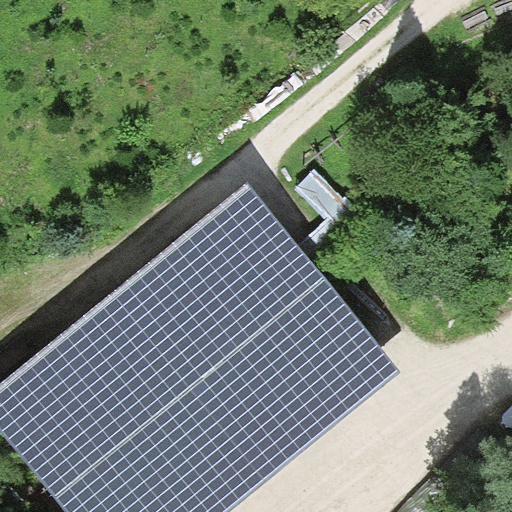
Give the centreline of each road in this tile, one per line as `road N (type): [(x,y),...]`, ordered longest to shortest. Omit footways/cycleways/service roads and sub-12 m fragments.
road 1 (track): [(0,328),(75,301),(435,0)]
road 2 (track): [(332,511),(511,368)]
